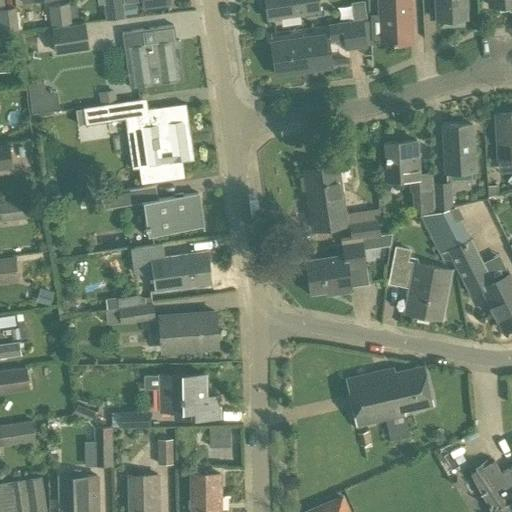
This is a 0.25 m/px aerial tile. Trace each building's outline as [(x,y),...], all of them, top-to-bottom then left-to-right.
[(124,17),(122,0),(97,0),(98,4),(103,4),(105,20),(124,17)] [(267,19),(319,11),(317,0),(261,0),(262,6),(265,6),(267,19)] [(354,17),(370,16),(369,0),(354,0),(353,0),(354,17)] [(379,0),(381,43),(411,42),(409,0),(379,0)] [(462,21),(462,18),(466,18),(464,0),(435,0),(436,19),(440,19),(440,22),(443,25),(459,24),(462,21)] [(69,5),(68,3),(48,5),(51,26),(71,23),(70,17),(71,17),(69,5)] [(0,32),(18,30),(15,7),(0,8),(0,32)] [(366,47),(362,18),(327,24),(330,42),(343,40),(344,50),(366,47)] [(56,53),(88,48),(84,22),(52,27),(56,53)] [(130,89),(180,81),(172,26),(122,33),(130,89)] [(275,74),(331,66),(326,34),(271,42),(275,74)] [(32,109),(59,108),(59,91),(47,92),(47,81),(31,82),(32,109)] [(114,104),(83,109),(84,120),(117,115),(134,112),(136,127),(140,155),(131,156),(133,169),(142,167),(146,167),(149,183),(183,177),(180,161),(192,160),(184,105),(142,111),(140,98),(139,98),(114,102),(114,104)] [(497,159),(511,158),(511,113),(495,114),(497,159)] [(445,173),(475,171),(472,125),(442,127),(445,173)] [(433,207),(432,183),(432,177),(418,178),(416,141),(384,143),(386,180),(409,179),(409,191),(412,191),(413,211),(434,210),(434,207),(433,207)] [(0,169),(12,168),(8,142),(0,143),(0,169)] [(319,168),(304,170),(304,175),(298,176),(300,191),(306,190),(312,230),(345,225),(336,166),(334,166),(330,162),(320,163),(319,168)] [(433,207),(434,207),(452,206),(451,182),(432,183),(433,207)] [(157,199),(155,185),(103,192),(104,203),(105,207),(143,202),(146,223),(144,223),(144,229),(142,229),(143,234),(202,225),(198,193),(157,199)] [(104,203),(103,192),(79,196),(80,207),(104,203)] [(28,208),(27,198),(0,201),(0,219),(0,221),(30,217),(29,215),(42,214),(41,207),(28,208)] [(470,238),(453,206),(423,216),(434,236),(432,237),(445,262),(449,260),(454,269),(455,268),(470,295),(483,289),(491,305),(491,306),(503,331),(511,326),(511,280),(509,274),(493,281),(470,237),(470,238)] [(351,239),(379,235),(377,219),(348,223),(351,239)] [(350,290),(346,267),(364,265),(360,241),(342,244),(344,255),(305,261),(310,292),(331,289),(332,293),(350,290)] [(154,258),(152,244),(130,248),(133,272),(152,276),(154,290),(209,282),(205,251),(154,258)] [(410,313),(414,314),(415,317),(429,320),(431,317),(440,319),(450,270),(407,261),(409,249),(396,246),(389,280),(410,284),(408,298),(413,299),(410,313)] [(0,283),(18,281),(14,256),(0,257),(0,283)] [(145,305),(145,304),(144,297),(138,294),(117,298),(119,308),(119,309),(145,305)] [(119,309),(119,308),(104,310),(106,323),(119,321),(120,323),(155,318),(152,303),(145,304),(145,305),(119,309)] [(217,347),(214,311),(158,315),(160,347),(184,345),(184,349),(217,347)] [(0,326),(16,324),(14,314),(0,316),(0,326)] [(0,357),(20,355),(18,342),(0,343),(0,357)] [(356,425),(404,414),(403,410),(432,403),(423,364),(394,371),(393,367),(345,378),(356,425)] [(0,369),(0,392),(28,389),(25,366),(0,369)] [(204,397),(203,374),(158,375),(158,410),(175,409),(175,418),(218,417),(218,396),(204,397)] [(93,420),(97,408),(78,400),(73,412),(93,420)] [(150,426),(149,410),(120,411),(120,412),(110,412),(111,426),(120,425),(120,427),(150,426)] [(0,424),(0,427),(2,445),(34,440),(31,420),(0,424)] [(84,466),(111,465),(111,426),(93,426),(93,441),(84,441),(84,466)] [(208,447),(230,446),(230,428),(208,429),(208,447)] [(157,463),(173,463),(172,438),(157,439),(157,463)] [(511,511),(511,441),(510,443),(511,445),(511,466),(500,473),(493,460),(470,473),(491,511),(511,511)] [(190,511),(218,511),(218,496),(220,496),(219,473),(190,474),(190,511)] [(128,511),(155,511),(156,497),(158,497),(157,474),(128,475),(128,511)] [(60,511),(84,511),(85,507),(97,507),(96,475),(60,476),(60,511)] [(0,511),(44,511),(39,477),(0,483),(0,511)] [(347,511),(341,496),(303,511),(347,511)]
